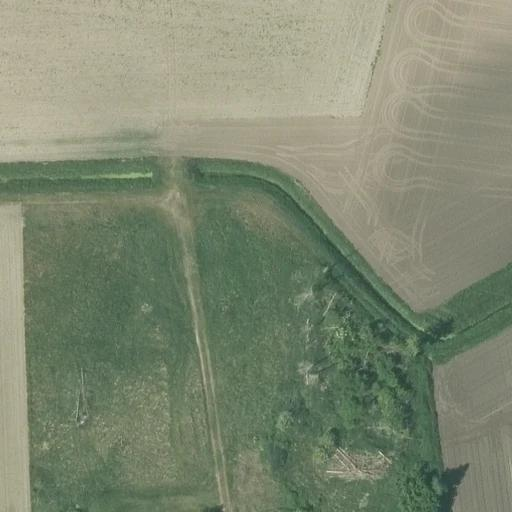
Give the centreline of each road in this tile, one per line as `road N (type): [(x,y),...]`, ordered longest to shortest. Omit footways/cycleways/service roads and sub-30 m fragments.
road 1 (track): [(226,511),(176,173)]
road 2 (track): [(0,196),(224,187),(275,207)]
